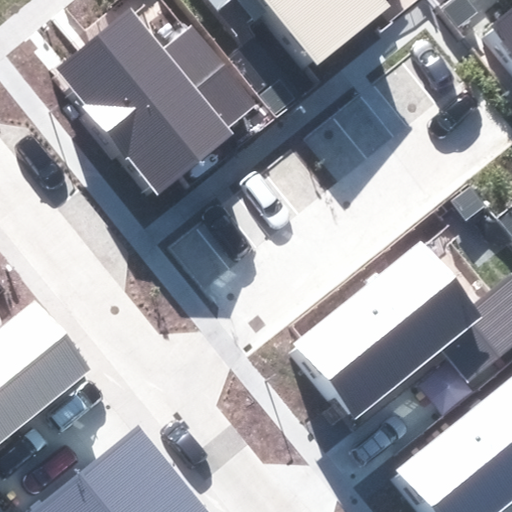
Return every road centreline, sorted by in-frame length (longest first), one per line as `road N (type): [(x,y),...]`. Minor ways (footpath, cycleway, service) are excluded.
road 1 (residential): [(493,116),(158,374)]
road 2 (residential): [(158,374),(0,175)]
road 3 (residential): [(268,511),(158,374)]
